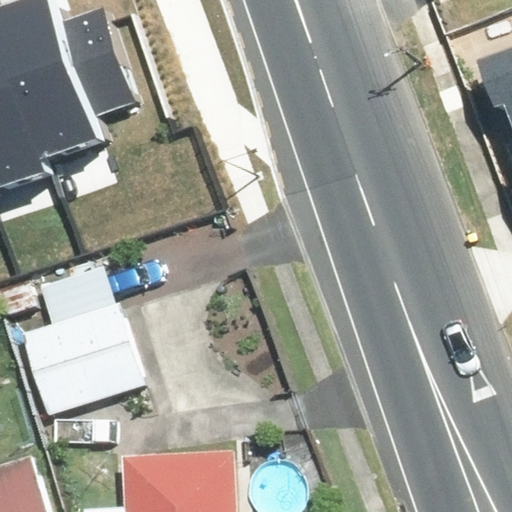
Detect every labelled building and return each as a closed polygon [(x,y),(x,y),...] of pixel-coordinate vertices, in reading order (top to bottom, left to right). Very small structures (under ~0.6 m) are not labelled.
[(0,185),(50,168),(46,157),(107,136),(100,118),(142,103),(107,2),(59,19),(51,0),(5,0),(0,2),(0,185)] [(511,155),(510,156),(511,163),(511,46),(479,58),(494,100),(507,96),(511,112),(511,155)] [(125,304),(24,334),(50,423),(151,393),(125,304)] [(52,511),(30,445),(0,455),(0,511),(52,511)] [(249,511),(249,453),(134,455),(135,510),(93,511),(249,511)]
